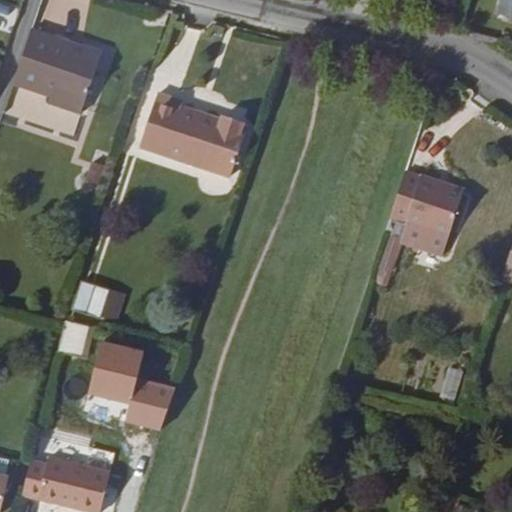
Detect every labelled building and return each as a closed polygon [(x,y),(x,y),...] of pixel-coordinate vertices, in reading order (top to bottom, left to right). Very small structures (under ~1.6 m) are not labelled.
[(511,0),(496,0),(491,23),(511,28),(511,0)] [(96,62),(26,38),(7,94),(46,107),(45,112),(76,122),(96,62)] [(136,155),(226,184),(241,136),(236,134),(238,128),(218,122),(216,128),(182,116),(183,111),(154,102),(136,155)] [(0,174),(9,178),(17,159),(0,152),(0,174)] [(401,180),(386,227),(444,246),(457,203),(428,194),(429,189),(401,180)] [(511,237),(503,265),(497,283),(511,288),(511,237)] [(390,265),(394,250),(380,245),(375,260),(390,265)] [(390,265),(375,260),(370,274),(385,279),(390,265)] [(116,304),(74,289),(64,318),(92,328),(94,323),(108,328),(116,304)] [(74,364),(80,334),(61,329),(59,329),(52,359),(74,364)] [(120,364),(125,344),(108,340),(103,360),(120,364)] [(455,400),(463,371),(449,367),(441,396),(455,400)] [(26,469),(17,503),(34,507),(36,501),(61,507),(59,511),(97,511),(105,480),(45,466),(43,473),(26,469)] [(97,511),(108,511),(116,483),(105,480),(97,511)] [(36,501),(34,507),(56,511),(59,511),(61,507),(36,501)]
